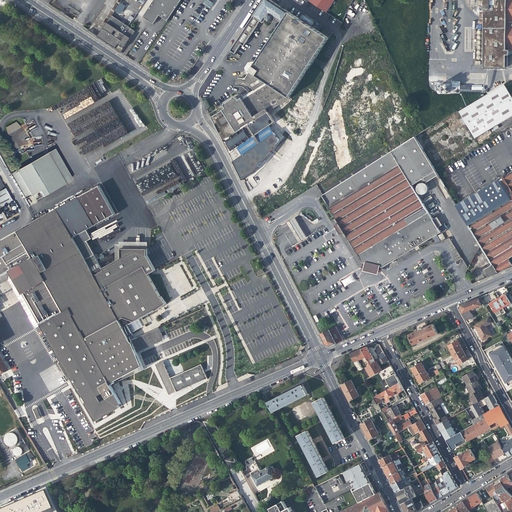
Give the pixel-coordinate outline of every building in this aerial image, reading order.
[(143,17),(154,24),(160,15),(168,21),(181,0),(154,0),(154,1),(143,17)] [(270,0),(263,0),(230,50),(235,53),(241,44),(244,46),(260,21),(264,23),(266,19),(270,22),(274,17),(281,7),(270,0)] [(326,12),(329,8),(334,0),(310,0),(309,1),(326,12)] [(511,50),(511,0),(485,0),(486,67),(507,67),(507,56),(511,56),(511,51),(511,50)] [(115,12),(121,14),(125,5),(119,2),(115,12)] [(281,7),(274,17),(278,19),(285,9),(281,7)] [(329,38),(285,9),(278,19),(283,23),(245,79),(254,90),(239,100),(237,97),(235,97),(225,104),(224,106),(225,108),(210,117),(222,141),(253,123),(269,113),(269,112),(291,97),(290,96),(316,58),(329,38)] [(112,16),(98,37),(110,46),(121,53),(136,31),(112,16)] [(511,99),(502,84),(458,112),(475,138),(511,114),(511,99)] [(82,156),(125,134),(109,102),(79,117),(76,112),(95,102),(92,97),(93,96),(91,91),(78,98),(76,94),(71,96),(73,100),(58,108),(82,156)] [(276,137),(274,133),(269,126),(275,122),(269,113),(253,123),(222,141),(243,181),(246,178),(246,177),(251,173),(256,169),(260,165),(262,163),(278,141),(278,140),(276,137)] [(5,128),(8,134),(21,128),(17,121),(5,128)] [(27,143),(25,138),(27,137),(22,127),(7,136),(16,149),(27,143)] [(412,185),(435,171),(414,136),(322,195),(338,222),(344,232),(362,262),(366,263),(367,263),(366,268),(376,271),(377,266),(382,267),(441,232),(412,185)] [(53,150),(47,153),(60,178),(65,175),(69,181),(71,181),(53,150)] [(41,197),(69,181),(65,175),(60,178),(47,153),(10,174),(24,199),(38,192),(41,197)] [(134,179),(146,205),(168,194),(167,192),(187,182),(176,160),(134,179)] [(511,170),(504,175),(455,204),(480,245),(490,261),(492,265),(485,269),(490,277),(511,266),(511,262),(509,258),(511,256),(511,170)] [(420,183),(418,184),(417,186),(416,187),(416,188),(416,190),(417,191),(417,192),(418,193),(419,193),(420,194),(421,194),(423,194),(424,194),(425,193),(427,192),(427,191),(428,190),(428,189),(428,188),(427,186),(427,185),(425,183),(424,183),(422,183),(420,183)] [(99,184),(46,214),(40,218),(35,220),(24,227),(111,384),(127,378),(144,370),(136,353),(131,342),(131,341),(130,341),(128,338),(127,336),(131,334),(127,326),(127,325),(122,327),(118,320),(114,312),(110,304),(119,300),(111,285),(105,274),(87,240),(91,238),(87,229),(115,213),(99,184)] [(0,206),(10,201),(3,189),(0,191),(0,206)] [(10,201),(0,206),(0,210),(5,219),(17,212),(11,201),(10,201)] [(294,217),(288,220),(296,232),(300,239),(305,236),(301,228),(294,217)] [(340,234),(344,232),(338,222),(334,224),(340,234)] [(121,403),(115,392),(111,384),(24,227),(0,240),(0,277),(10,272),(40,325),(61,360),(71,378),(96,420),(120,406),(119,404),(121,403)] [(133,259),(105,274),(111,285),(119,300),(123,308),(114,312),(118,320),(123,318),(131,322),(132,323),(154,312),(155,313),(166,305),(161,298),(160,298),(149,276),(156,272),(149,260),(148,256),(148,250),(133,249),(133,259)] [(481,271),(485,279),(487,278),(490,277),(485,269),(492,265),(490,261),(482,267),(481,268),(481,269),(481,271)] [(35,327),(40,325),(10,272),(0,277),(0,283),(7,280),(35,327)] [(501,296),(497,299),(503,308),(510,303),(505,294),(501,296)] [(460,309),(467,320),(474,317),(470,310),(481,305),(478,298),(471,301),(461,306),(460,309)] [(499,310),(503,308),(497,299),(494,301),(490,303),(497,316),(501,314),(499,310)] [(123,308),(119,300),(110,304),(114,312),(123,308)] [(123,318),(118,320),(122,327),(127,325),(127,326),(132,323),(131,322),(123,318)] [(478,331),(483,340),(491,335),(489,330),(486,325),(489,324),(486,319),(475,325),(478,331)] [(424,329),(423,328),(421,328),(420,329),(420,330),(409,335),(414,344),(438,333),(434,324),(424,329)] [(336,343),(344,340),(335,326),(320,334),(325,344),(330,346),(336,343)] [(159,329),(131,342),(136,353),(164,341),(159,329)] [(503,335),(509,345),(511,343),(511,331),(508,334),(506,332),(503,334),(503,335)] [(448,345),(453,355),(463,350),(460,346),(457,340),(448,345)] [(511,359),(507,351),(505,346),(502,347),(501,346),(490,352),(494,359),(497,365),(498,366),(499,369),(508,386),(511,383),(511,359)] [(373,357),(368,349),(367,347),(361,349),(366,357),(368,360),(373,357)] [(358,360),(362,358),(366,357),(361,349),(357,351),(350,354),(359,371),(362,369),(358,360)] [(465,354),(463,350),(453,355),(459,364),(468,359),(465,354)] [(0,374),(9,370),(0,353),(0,374)] [(384,363),(388,360),(386,356),(379,360),(377,361),(375,362),(370,364),(366,367),(364,368),(362,369),(359,371),(364,380),(382,371),(379,365),(384,363)] [(362,358),(366,367),(370,364),(368,360),(366,357),(362,358)] [(68,380),(71,378),(61,360),(58,362),(68,380)] [(155,364),(169,394),(176,391),(176,392),(207,379),(201,364),(170,378),(163,361),(155,364)] [(413,370),(416,375),(426,370),(421,363),(412,368),(413,370)] [(430,378),(426,370),(416,375),(418,378),(421,384),(430,378)] [(463,376),(468,385),(477,380),(475,376),(476,375),(475,375),(473,371),(463,376)] [(386,379),(391,388),(393,386),(400,382),(397,376),(395,373),(386,379)] [(343,387),(346,393),(355,388),(351,380),(342,384),(343,387)] [(467,386),(471,394),(479,390),(480,389),(478,386),(479,385),(478,382),(477,380),(468,385),(467,386)] [(402,390),(404,389),(400,382),(393,386),(396,390),(398,389),(400,392),(402,390)] [(308,394),(303,385),(294,389),(285,394),(290,403),(308,394)] [(397,395),(398,394),(397,393),(396,390),(393,386),(391,388),(387,390),(391,396),(394,395),(396,394),(394,391),(395,391),(397,395)] [(431,389),(421,395),(424,399),(427,405),(440,397),(442,396),(437,387),(431,390),(431,389)] [(359,396),(355,388),(346,393),(347,395),(350,401),(359,396)] [(389,398),(391,396),(387,390),(381,393),(383,398),(385,400),(385,401),(386,401),(384,397),(385,396),(387,399),(389,398)] [(469,395),(474,404),(484,399),(481,394),(479,390),(471,394),(469,395)] [(378,404),(383,401),(381,399),(383,398),(381,393),(374,397),(378,404)] [(277,398),(268,403),(273,412),(290,403),(285,394),(277,398)] [(474,404),(466,409),(467,412),(468,414),(469,416),(470,417),(497,402),(495,397),(493,394),(484,399),(474,404)] [(444,402),(440,397),(427,405),(430,410),(444,402)] [(329,408),(324,398),(315,402),(325,423),(334,418),(329,408)] [(444,402),(430,410),(432,414),(446,407),(444,402)] [(499,405),(497,402),(470,417),(471,420),(499,405)] [(388,419),(384,411),(382,412),(385,418),(387,421),(388,423),(401,416),(402,416),(399,411),(396,405),(387,409),(391,417),(388,419)] [(502,410),(499,405),(471,420),(473,424),(485,418),(486,420),(502,410)] [(449,412),(446,407),(432,414),(434,418),(438,424),(447,419),(445,416),(446,415),(445,414),(449,412)] [(450,421),(467,412),(466,409),(449,418),(450,421)] [(502,410),(486,420),(490,427),(493,431),(504,425),(509,422),(505,416),(502,410)] [(403,419),(401,416),(388,423),(394,434),(397,433),(399,432),(397,427),(394,423),(403,419)] [(462,422),(465,428),(473,424),(471,420),(470,417),(469,416),(466,418),(466,420),(462,422)] [(334,418),(325,423),(335,443),(345,438),(339,428),(334,418)] [(453,425),(450,421),(449,418),(447,419),(438,424),(440,428),(442,431),(453,425)] [(485,418),(473,424),(474,426),(486,420),(485,418)] [(363,427),(366,432),(375,427),(371,419),(361,423),(363,427)] [(410,421),(410,420),(397,427),(399,432),(408,427),(411,425),(412,424),(410,421)] [(412,424),(411,425),(416,433),(417,433),(426,428),(424,425),(421,420),(412,424)] [(479,434),(490,427),(486,420),(474,426),(479,434)] [(466,441),(479,434),(474,426),(473,424),(465,428),(461,431),(465,438),(466,441)] [(416,434),(416,433),(411,425),(410,426),(409,426),(408,427),(412,436),(413,435),(416,434)] [(457,433),(453,425),(442,431),(444,435),(446,439),(457,433)] [(200,435),(186,426),(181,433),(195,443),(200,435)] [(379,435),(375,427),(366,432),(367,435),(370,440),(379,435)] [(429,434),(426,428),(417,433),(424,446),(433,441),(429,434)] [(313,441),(308,431),(298,435),(308,456),(318,451),(313,441)] [(457,433),(446,439),(449,444),(450,446),(452,450),(457,447),(455,443),(465,438),(461,431),(457,433)] [(16,433),(12,432),(8,434),(6,436),(5,440),(7,444),(10,446),(13,447),(17,445),(19,443),(20,439),(19,435),(16,433)] [(507,444),(502,447),(505,452),(507,456),(511,453),(511,433),(510,435),(508,436),(510,439),(506,441),(507,444)] [(423,447),(416,434),(413,435),(420,448),(423,447)] [(415,451),(418,449),(420,448),(413,435),(412,436),(405,439),(408,444),(405,445),(408,450),(410,448),(412,450),(414,449),(415,451)] [(422,462),(428,459),(440,453),(436,446),(433,441),(424,446),(423,447),(420,448),(418,449),(419,452),(424,450),(428,456),(421,460),(422,462)] [(493,456),(494,458),(500,455),(505,452),(502,447),(499,441),(488,448),(493,456)] [(410,454),(408,450),(405,445),(402,447),(403,450),(407,455),(410,454)] [(22,447),(19,447),(17,448),(15,449),(15,452),(16,454),(18,456),(20,456),(22,455),(24,453),(24,451),(24,449),(22,447)] [(471,449),(462,453),(460,455),(456,457),(460,465),(462,469),(470,464),(469,462),(476,459),(471,449)] [(323,461),(318,451),(308,456),(318,476),(328,471),(323,461)] [(424,470),(429,467),(432,466),(436,464),(443,460),(441,456),(440,453),(428,459),(429,460),(430,460),(431,463),(422,467),(424,470)] [(30,462),(26,454),(16,460),(20,467),(27,464),(30,462)] [(398,455),(395,457),(391,459),(389,455),(386,457),(380,460),(381,462),(383,466),(395,460),(399,458),(398,455)] [(400,469),(397,465),(395,460),(383,466),(385,470),(388,477),(400,470),(401,470),(401,468),(400,469)] [(444,461),(443,460),(436,464),(439,469),(446,466),(444,461)] [(250,472),(257,486),(266,481),(269,479),(270,481),(271,481),(272,481),(273,481),(275,480),(276,479),(276,477),(270,466),(261,471),(255,461),(248,464),(250,467),(252,471),(250,472)] [(367,468),(363,462),(344,472),(352,488),(355,486),(356,489),(369,482),(373,480),(371,476),(367,468)] [(27,464),(20,467),(23,472),(29,468),(27,464)] [(434,469),(431,470),(435,477),(437,481),(445,494),(451,490),(445,479),(444,480),(441,481),(434,469)] [(441,472),(445,479),(451,490),(458,486),(452,476),(448,469),(441,472)] [(405,477),(403,474),(402,474),(400,470),(388,477),(390,480),(392,484),(404,478),(405,477)] [(422,474),(424,479),(426,478),(423,471),(417,473),(416,474),(417,477),(422,474)] [(511,481),(508,474),(504,476),(500,478),(505,486),(507,489),(511,487),(511,481)] [(429,478),(427,479),(430,485),(432,489),(438,499),(445,494),(437,481),(435,477),(433,478),(436,484),(435,485),(435,486),(433,487),(431,484),(432,484),(429,478)] [(409,485),(408,481),(406,482),(404,478),(392,484),(394,487),(396,492),(409,485)] [(425,492),(431,503),(438,499),(432,489),(430,485),(427,479),(426,478),(424,479),(423,480),(428,490),(425,492)] [(505,486),(500,478),(496,481),(493,482),(499,492),(504,500),(505,501),(511,497),(511,495),(508,491),(507,489),(505,486)] [(352,488),(359,502),(375,494),(373,489),(369,482),(356,489),(355,486),(352,488)] [(502,502),(504,500),(499,492),(493,482),(491,484),(487,486),(493,496),(497,494),(502,502)] [(409,485),(396,492),(398,495),(402,504),(412,499),(417,496),(410,484),(409,485)] [(56,511),(55,508),(46,487),(42,489),(8,504),(3,506),(4,510),(5,511),(56,511)] [(389,511),(379,492),(375,494),(359,502),(339,511),(389,511)] [(470,497),(464,500),(469,510),(483,502),(477,492),(470,497)] [(246,505),(243,499),(238,502),(240,506),(241,508),(246,505)] [(415,511),(418,511),(415,504),(412,499),(402,504),(404,508),(406,511),(415,511)] [(489,502),(484,505),(488,511),(501,511),(501,510),(494,499),(489,502)] [(470,511),(469,510),(464,500),(461,502),(456,505),(460,511),(470,511)] [(287,508),(283,501),(271,508),(272,511),(292,511),(290,507),(287,508)] [(421,501),(415,504),(418,511),(424,507),(421,501)]
